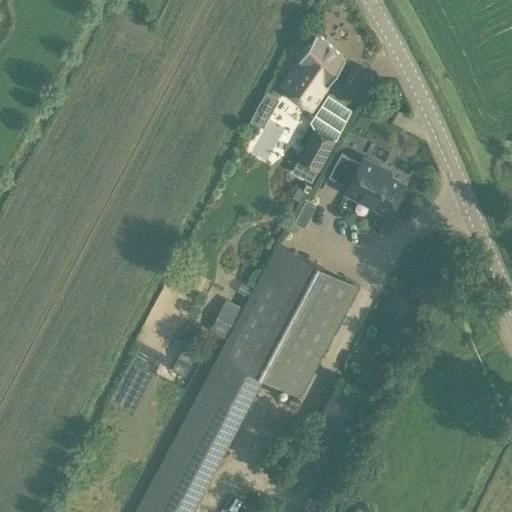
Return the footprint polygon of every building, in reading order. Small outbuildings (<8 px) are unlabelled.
[(313,111),(345,59),(317,32),(300,56),(282,86),(313,111)] [(266,91),(262,100),(274,107),(279,98),(266,91)] [(276,164),(296,123),(273,112),(253,153),(276,164)] [(337,141),(315,129),(299,158),(305,162),(318,169),(321,170),(337,141)] [(346,192),(372,206),(389,215),(406,184),(381,172),(383,167),(364,157),(361,163),(342,153),(330,175),(349,186),(346,192)] [(305,162),(299,173),(312,181),(318,169),(305,162)] [(305,183),(303,189),(305,190),(310,192),(313,187),(305,183)] [(298,186),(293,197),(300,200),(305,190),(303,189),(298,186)] [(314,206),(305,201),(294,221),(303,226),(314,206)] [(300,396),(358,286),(278,244),(221,352),(264,376),(300,396)] [(210,329),(225,337),(242,303),(228,296),(210,329)] [(201,346),(188,339),(172,369),(185,375),(201,346)] [(264,376),(221,352),(154,479),(136,511),(191,511),(197,502),(264,376)] [(324,410),(346,421),(359,395),(337,384),(324,410)]
